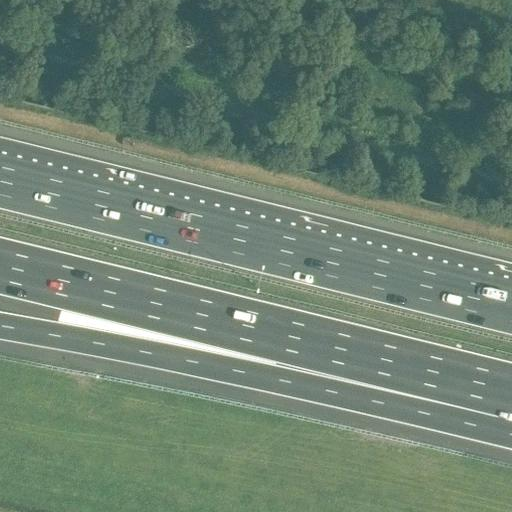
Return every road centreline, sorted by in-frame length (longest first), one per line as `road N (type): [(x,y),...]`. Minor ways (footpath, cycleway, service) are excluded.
road 1 (motorway): [(511,308),(0,183)]
road 2 (motorway): [(0,267),(505,393)]
road 3 (motorway): [(0,326),(505,393)]
